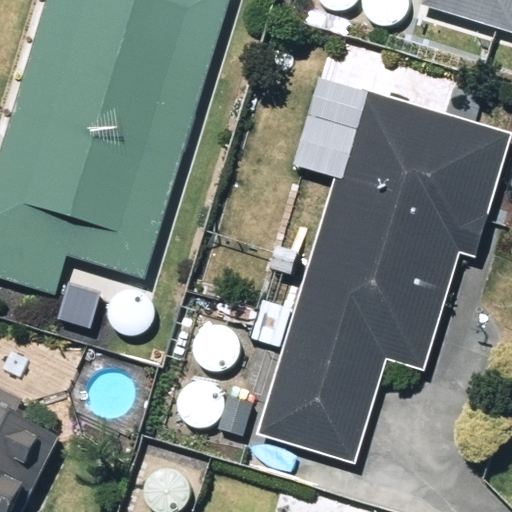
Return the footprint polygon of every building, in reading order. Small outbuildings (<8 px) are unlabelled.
[(60,0),(0,199),(0,287),(62,306),(74,268),(152,292),(240,0),(60,0)] [(319,0),(325,12),(343,18),(360,11),(364,0),(319,0)] [(367,0),(366,14),(376,28),(394,32),(413,22),(413,4),(410,0),(367,0)] [(511,0),(419,0),(414,15),(511,45),(511,0)] [(511,139),(511,137),(364,93),(261,436),(357,465),(388,362),(427,373),(463,254),(477,258),(511,139)] [(79,296),(66,331),(98,342),(111,307),(79,296)] [(37,511),(66,453),(21,431),(29,415),(0,401),(0,511),(37,511)]
